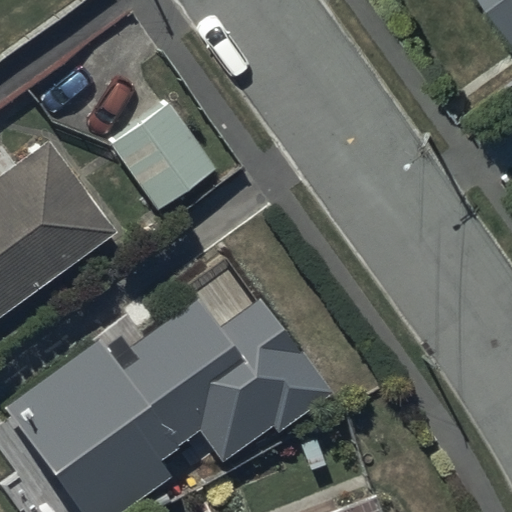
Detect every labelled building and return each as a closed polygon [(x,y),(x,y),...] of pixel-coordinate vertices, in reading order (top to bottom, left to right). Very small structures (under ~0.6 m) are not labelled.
[(511,0),(486,0),(511,38),(511,0)] [(162,103),(105,144),(154,208),(210,165),(162,103)] [(0,310),(108,231),(42,141),(0,171),(0,310)] [(93,337),(0,403),(0,407),(75,511),(115,511),(166,476),(152,457),(192,428),(215,461),(267,423),(273,432),(325,394),(256,298),(212,330),(190,300),(127,346),(134,356),(116,369),(93,337)] [(375,511),(370,496),(325,511),(375,511)]
